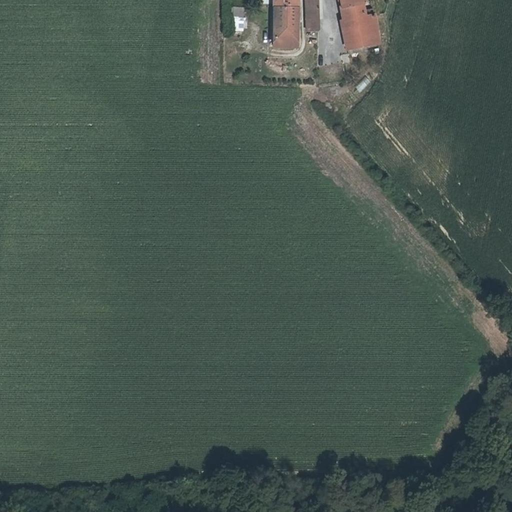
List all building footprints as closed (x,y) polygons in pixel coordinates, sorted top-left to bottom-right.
[(300,44),(300,38),(296,38),(296,27),(300,27),(300,0),(274,0),(277,44),(300,44)] [(319,0),(308,0),(309,28),(321,28),(320,3),(319,0)] [(365,43),(367,37),(361,16),(369,14),(365,0),(344,0),(349,18),(344,19),(350,47),(365,43)] [(231,6),(231,31),(244,31),(244,6),(231,6)] [(375,13),(369,14),(361,16),(367,37),(365,43),(381,40),(375,13)] [(360,93),(372,82),(366,76),(355,87),(360,93)]
